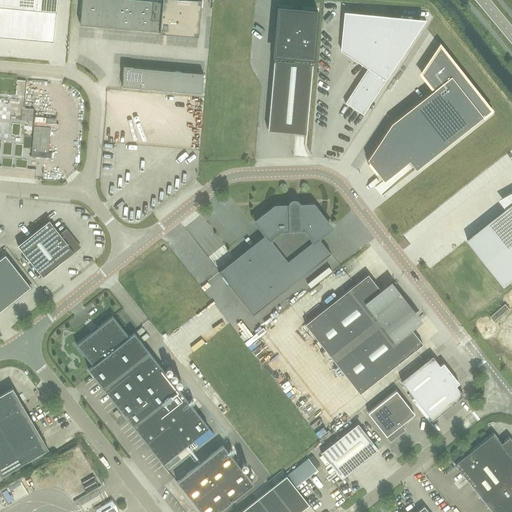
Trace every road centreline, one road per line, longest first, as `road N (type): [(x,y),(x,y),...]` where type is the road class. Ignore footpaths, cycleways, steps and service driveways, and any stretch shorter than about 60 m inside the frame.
road 1 (unclassified): [(508,392),(331,173),(230,176),(134,250)]
road 2 (unclassified): [(155,511),(20,340)]
road 3 (unclassified): [(0,66),(63,71),(92,90),(84,184)]
road 4 (unclassified): [(358,511),(508,392)]
road 5 (unclassified): [(134,250),(20,340)]
